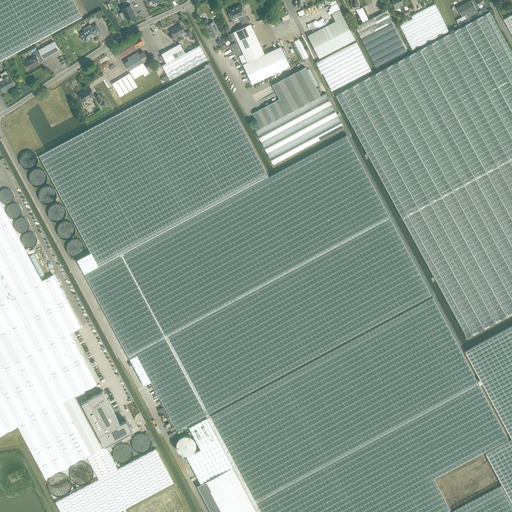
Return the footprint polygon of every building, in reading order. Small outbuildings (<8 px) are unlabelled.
[(73,0),(0,0),(0,60),(82,16),(73,0)] [(352,9),(356,9),(359,9),(359,2),(358,2),(357,0),(351,0),(352,6),(352,9)] [(409,13),(408,10),(407,8),(405,7),(404,7),(400,0),(391,0),(392,1),(395,9),(400,7),(403,15),(409,13)] [(456,20),(459,26),(487,11),(487,9),(486,8),(478,12),(476,9),(479,7),(477,4),(483,0),(482,0),(471,0),(463,4),(457,8),(462,17),(456,20)] [(403,23),(402,24),(400,25),(412,50),(449,31),(446,27),(435,4),(411,16),(412,19),(408,21),(403,23)] [(127,19),(129,22),(137,18),(132,7),(129,8),(128,5),(122,8),(125,14),(121,16),(124,21),(127,19)] [(239,18),(244,27),(250,25),(245,15),(246,15),(241,5),(234,8),(239,18)] [(233,21),(239,18),(234,8),(228,11),(233,21)] [(360,9),(359,9),(356,9),(363,23),(355,27),(376,67),(407,52),(386,11),(369,20),(362,8),(360,9)] [(307,36),(319,59),(355,40),(340,11),(331,15),(335,22),(307,36)] [(511,53),(490,12),(488,13),(460,28),(336,95),(424,258),(466,334),(468,337),(508,316),(511,313),(511,53)] [(511,14),(503,19),(511,35),(511,14)] [(209,30),(210,33),(212,37),(220,33),(213,21),(209,24),(207,19),(202,21),(204,26),(205,26),(208,31),(209,30)] [(83,29),(84,31),(81,34),(82,36),(81,37),(81,38),(81,39),(81,40),(82,40),(83,40),(84,40),(86,42),(90,39),(90,38),(92,37),(97,34),(96,34),(101,31),(95,23),(92,26),(91,26),(90,24),(83,29)] [(178,36),(184,32),(180,25),(177,27),(171,31),(172,34),(170,35),(173,40),(179,36),(178,36)] [(233,32),(229,34),(233,41),(237,40),(243,54),(239,56),(242,64),(247,62),(247,61),(264,54),(250,25),(244,27),(236,31),(233,32)] [(137,48),(144,43),(140,36),(132,40),(112,51),(117,59),(137,48)] [(225,42),(223,38),(217,41),(220,47),(226,44),(225,42)] [(34,52),(36,55),(24,62),(28,70),(33,68),(32,67),(40,63),(39,61),(59,50),(54,41),(53,41),(38,50),(34,52)] [(356,41),(319,60),(316,62),(321,73),(322,73),(331,91),(372,71),(356,41)] [(232,45),(230,45),(235,56),(241,54),(236,43),(233,44),(232,45)] [(162,56),(159,57),(162,62),(165,61),(167,64),(185,53),(180,44),(166,51),(162,54),(162,55),(162,56)] [(167,64),(162,66),(170,80),(208,60),(200,45),(192,49),(189,51),(185,53),(167,64)] [(247,62),(242,64),(252,84),(289,66),(280,47),(247,62)] [(149,73),(147,71),(148,71),(143,62),(148,59),(143,51),(125,62),(134,79),(143,74),(144,76),(149,73)] [(172,84),(39,155),(91,253),(99,268),(224,201),(269,177),(265,170),(208,64),(172,84)] [(257,111),(253,114),(261,128),(320,96),(305,67),(305,68),(272,85),(280,99),(257,111)] [(120,97),(137,87),(129,73),(112,84),(120,97)] [(0,87),(2,92),(15,85),(10,77),(9,77),(8,75),(2,78),(4,80),(0,82),(0,87)] [(90,87),(78,94),(79,96),(83,103),(93,97),(95,96),(90,87)] [(261,128),(255,131),(273,165),(344,127),(326,93),(320,96),(261,128)] [(103,102),(99,94),(95,97),(99,104),(103,102)] [(85,275),(130,359),(137,356),(151,382),(178,431),(205,416),(206,417),(209,415),(209,414),(224,406),(354,336),(431,295),(346,136),(269,177),(224,201),(99,268),(85,275)] [(0,435),(17,426),(45,478),(87,456),(105,446),(113,442),(133,431),(126,420),(120,423),(103,391),(90,398),(85,390),(97,384),(70,332),(81,327),(53,274),(42,280),(0,202),(0,435)] [(91,253),(77,260),(85,275),(99,268),(91,253)] [(187,457),(202,484),(233,467),(256,511),(445,511),(450,509),(434,478),(508,439),(433,297),(210,416),(209,415),(206,417),(206,418),(189,427),(201,449),(187,457)] [(511,325),(466,350),(511,438),(511,444),(489,458),(511,502),(511,325)] [(144,385),(151,382),(137,356),(130,359),(144,385)] [(159,410),(162,417),(168,428),(173,425),(164,407),(159,410)] [(98,479),(55,502),(60,511),(118,511),(174,483),(155,448),(117,469),(108,452),(106,448),(105,446),(87,456),(98,479)] [(256,511),(233,467),(202,484),(198,486),(211,511),(256,511)] [(511,511),(511,505),(502,486),(452,511),(511,511)]
